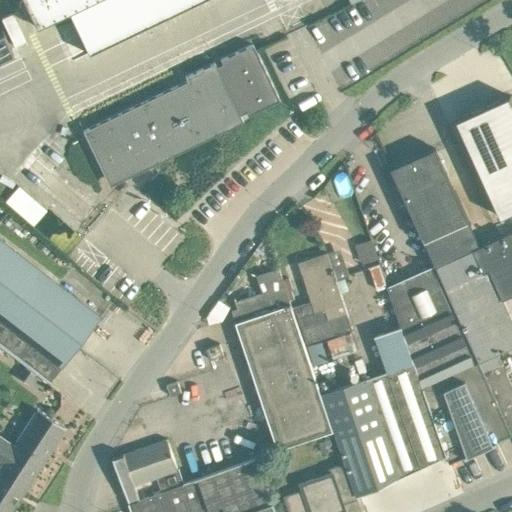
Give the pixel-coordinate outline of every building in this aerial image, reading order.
[(0,0),(0,54),(11,49),(1,27),(0,27),(0,0),(23,0),(35,26),(90,0),(0,0)] [(364,53),(344,11),(310,26),(330,68),(364,53)] [(247,115),(279,100),(252,43),(220,59),(222,63),(216,66),(214,62),(185,76),(185,77),(189,75),(190,79),(82,130),(91,149),(97,146),(112,179),(212,132),(213,135),(243,121),(240,114),(245,111),(247,115)] [(511,96),(511,95),(457,119),(502,217),(511,212),(511,96)] [(437,266),(480,246),(436,148),(392,168),(436,264),(437,266)] [(17,182),(3,198),(32,224),(46,208),(17,182)] [(511,384),(502,363),(498,353),(511,346),(511,316),(504,298),(511,293),(511,233),(511,232),(480,246),(437,266),(455,307),(484,371),(511,433),(511,384)] [(29,342),(61,367),(100,315),(0,238),(0,345),(17,358),(29,342)] [(373,239),(357,243),(361,261),(377,257),(373,239)] [(307,343),(353,328),(337,279),(335,279),(333,273),(336,272),(334,267),(333,268),(328,252),(299,261),(315,310),(298,315),(307,343)] [(379,263),(370,267),(377,289),(387,285),(379,263)] [(455,307),(437,266),(436,264),(387,286),(402,326),(404,330),(455,307)] [(323,393),(286,286),(279,267),(257,275),(263,291),(236,300),(242,319),(236,321),(243,340),(279,448),(336,430),(323,393)] [(511,434),(511,433),(484,371),(455,307),(404,330),(415,361),(450,461),(450,462),(451,461),(450,458),(479,444),(481,448),(496,441),(495,437),(510,431),(511,434)] [(402,326),(375,335),(388,371),(415,361),(404,330),(402,326)] [(220,343),(217,344),(206,348),(211,359),(224,354),(220,343)] [(447,455),(450,461),(415,361),(388,371),(421,466),(447,455)] [(358,494),(421,466),(388,371),(323,393),(336,430),(358,494)] [(171,395),(181,391),(178,380),(167,384),(171,395)] [(64,426),(48,415),(37,408),(15,442),(2,433),(1,435),(0,434),(0,464),(0,465),(1,464),(16,473),(11,480),(24,489),(64,426)] [(162,491),(183,484),(167,439),(154,444),(154,443),(125,453),(124,452),(115,455),(114,455),(113,455),(130,504),(133,503),(133,502),(140,499),(135,484),(156,477),(162,491)] [(247,511),(275,502),(260,457),(183,484),(162,491),(140,499),(133,502),(133,503),(136,511),(247,511)] [(358,498),(351,479),(345,462),(329,467),(331,473),(301,483),(303,489),(284,495),(289,511),(336,511),(346,509),(344,503),(358,498)] [(0,511),(8,511),(24,489),(11,480),(16,473),(1,464),(0,465),(0,511)] [(277,511),(275,502),(247,511),(277,511)]
